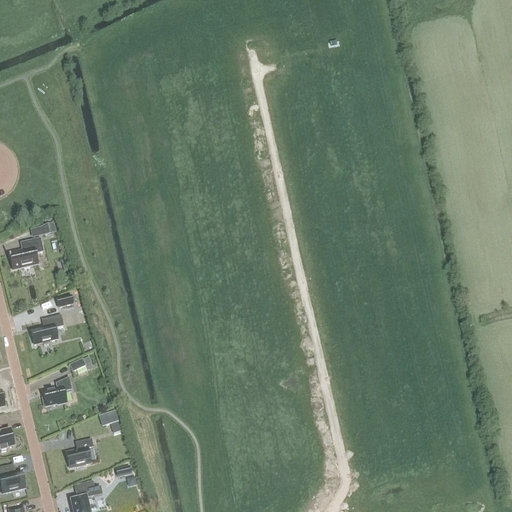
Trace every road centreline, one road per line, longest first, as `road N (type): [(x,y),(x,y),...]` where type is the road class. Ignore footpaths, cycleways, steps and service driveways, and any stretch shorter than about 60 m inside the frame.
road 1 (residential): [(329,511),(345,475),(248,42)]
road 2 (residential): [(0,305),(48,511)]
